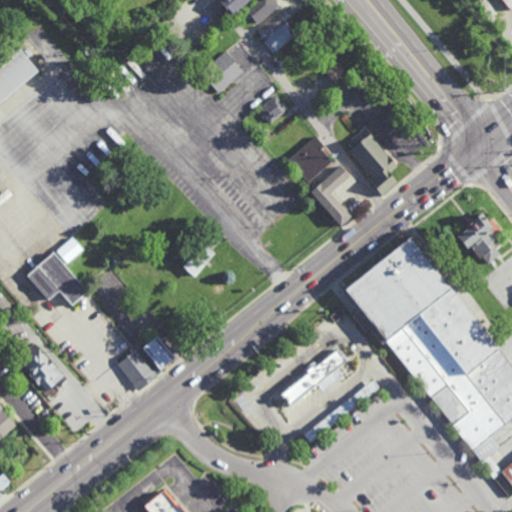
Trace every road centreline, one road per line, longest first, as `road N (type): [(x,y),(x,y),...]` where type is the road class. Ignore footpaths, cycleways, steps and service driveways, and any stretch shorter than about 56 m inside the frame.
road 1 (primary): [(25,511),(481,143)]
road 2 (residential): [(234,21),(392,219)]
road 3 (residential): [(163,402),(214,462),(333,511)]
road 4 (secondary): [(346,0),(481,143)]
road 5 (secondary): [(481,143),(379,0)]
